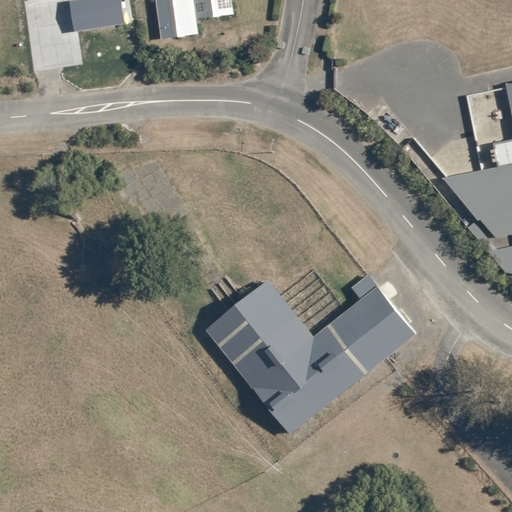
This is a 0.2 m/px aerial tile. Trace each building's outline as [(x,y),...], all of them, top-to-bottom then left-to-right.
[(155,0),(156,2),(158,1),(163,39),(201,35),(199,20),(236,15),(233,0),(155,0)] [(511,85),(508,86),(511,104),(511,140),(495,144),(496,150),(493,151),(496,163),(499,163),(500,168),(444,179),(481,222),(483,221),(498,238),(511,235),(511,85)] [(415,139),(381,98),(366,111),(399,151),(415,139)] [(478,224),(470,228),(508,273),(511,273),(511,246),(499,250),(478,224)] [(294,434),(419,335),(371,275),(354,288),(364,300),(317,336),(271,280),(209,330),(294,434)]
